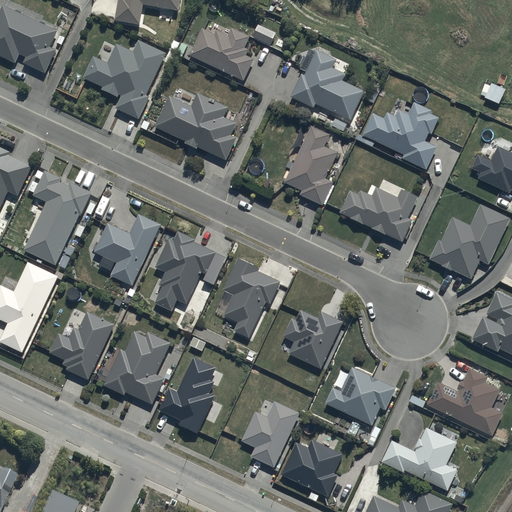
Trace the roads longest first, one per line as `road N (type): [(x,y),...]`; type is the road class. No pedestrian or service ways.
road 1 (residential): [(421,304),(0,105)]
road 2 (residential): [(0,391),(256,511)]
